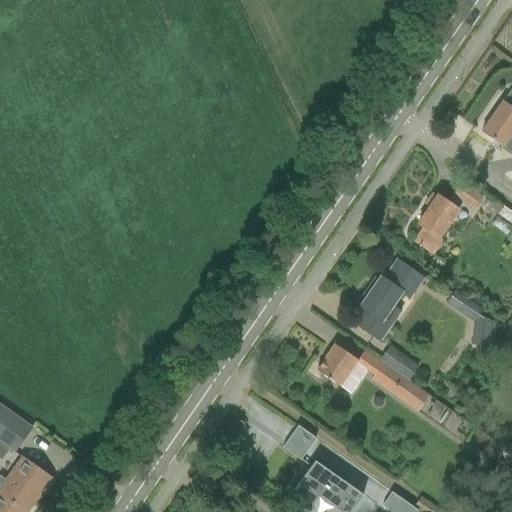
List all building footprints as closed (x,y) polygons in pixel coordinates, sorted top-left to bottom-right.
[(501,102),(480,133),(502,148),(511,132),(511,89),(502,103),(501,102)] [(417,225),(422,228),(412,241),(432,255),(442,241),(438,238),(457,210),(456,210),(462,202),(472,209),(480,198),(460,184),(452,195),(454,196),(448,204),(436,196),(417,225)] [(483,204),(497,214),(502,206),(488,197),(483,204)] [(359,307),(362,309),(353,323),(380,342),(400,312),(391,308),(401,294),(409,300),(423,280),(396,261),(383,280),(379,277),(359,307)] [(476,344),(490,346),(493,322),(478,320),(476,344)] [(315,371),(332,383),(338,387),(350,394),(368,370),(355,363),(356,361),(333,345),(315,371)] [(369,377),(407,404),(417,390),(378,363),(369,377)] [(265,470),(273,449),(299,459),(311,429),(245,403),(240,415),(248,418),(233,458),(265,470)] [(31,427),(0,404),(0,443),(13,453),(31,427)] [(465,441),(486,456),(495,444),(475,428),(465,441)] [(0,511),(26,511),(51,478),(21,457),(0,487),(0,511)] [(350,511),(362,496),(332,474),(314,461),(287,498),(306,511),(317,497),(330,506),(325,511),(350,511)] [(415,511),(416,511),(391,493),(381,506),(389,511),(415,511)] [(439,511),(424,501),(420,498),(413,507),(420,511),(439,511)]
